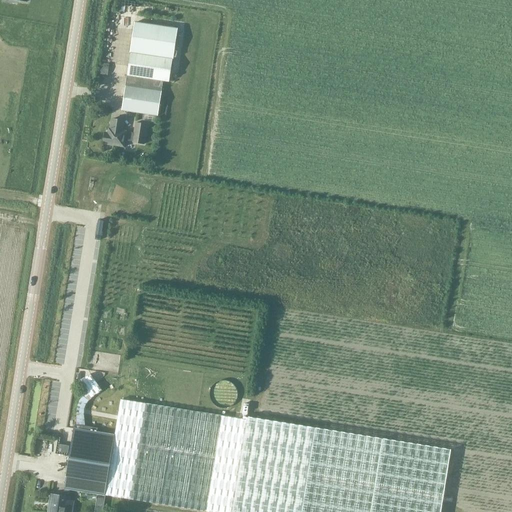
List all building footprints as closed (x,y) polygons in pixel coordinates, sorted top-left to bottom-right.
[(135,23),(134,31),(130,53),(128,66),(121,111),(157,116),(163,82),(169,82),(172,59),(177,29),(135,23)] [(147,124),(135,122),(133,133),(126,132),(126,131),(118,129),(120,119),(111,118),(110,128),(108,128),(107,134),(104,133),(102,144),(124,148),(125,141),(132,142),(131,143),(144,145),(147,124)] [(113,413),(113,410),(112,407),(111,405),(110,403),(107,401),(104,399),(100,398),(97,398),(94,399),(90,402),(88,404),(86,406),(86,409),(85,412),(85,415),(86,417),(87,420),(88,422),(90,424),(94,426),(96,427),(98,427),(101,427),(104,426),(107,424),(109,423),(111,421),(112,418),(113,416),(113,413)] [(64,489),(63,495),(68,496),(69,490),(82,492),(97,494),(104,495),(181,508),(208,511),(230,511),(233,494),(245,419),(164,406),(120,399),(114,434),(97,432),(98,427),(75,424),(74,428),(73,428),(64,489)] [(233,494),(230,511),(440,511),(450,450),(247,417),(247,419),(245,419),(233,494)] [(82,492),(81,498),(96,500),(97,494),(82,492)] [(50,493),(46,511),(71,511),(72,511),(68,511),(70,496),(50,493)] [(96,500),(95,507),(102,508),(104,496),(104,495),(97,494),(96,500)]
